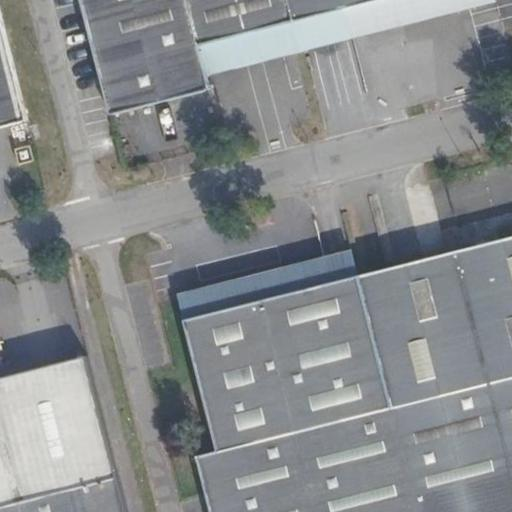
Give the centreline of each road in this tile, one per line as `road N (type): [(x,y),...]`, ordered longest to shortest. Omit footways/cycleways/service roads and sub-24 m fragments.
road 1 (unclassified): [(92,223),(511,115)]
road 2 (unclassified): [(168,511),(92,223)]
